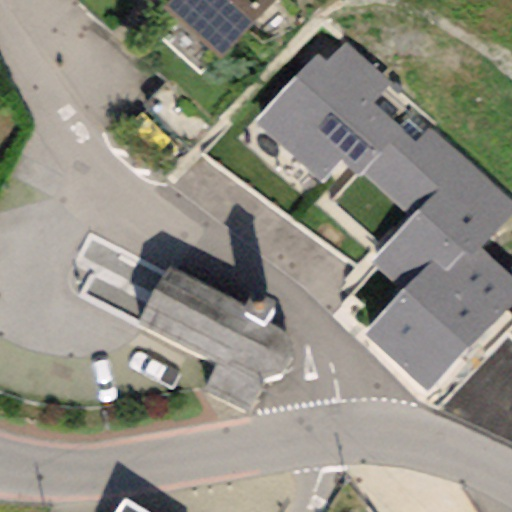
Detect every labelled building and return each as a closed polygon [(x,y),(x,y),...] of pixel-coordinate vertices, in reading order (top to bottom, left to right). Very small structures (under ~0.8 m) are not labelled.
[(172,0),(165,8),(216,59),(272,0),(172,0)] [(343,160),(357,172),(400,126),(373,101),(389,83),(345,43),(325,65),(315,56),(253,124),(319,185),(343,160)] [(416,140),(400,126),(357,172),(408,220),(370,262),(400,289),(357,335),(426,398),(511,305),(511,279),(479,249),(511,213),(511,205),(427,128),(416,140)] [(247,414),(265,378),(280,375),(288,358),(287,346),(283,333),(264,321),(273,303),(252,293),(243,307),(168,269),(133,323),(215,364),(202,391),(247,414)] [(139,511),(122,501),(114,511),(139,511)]
